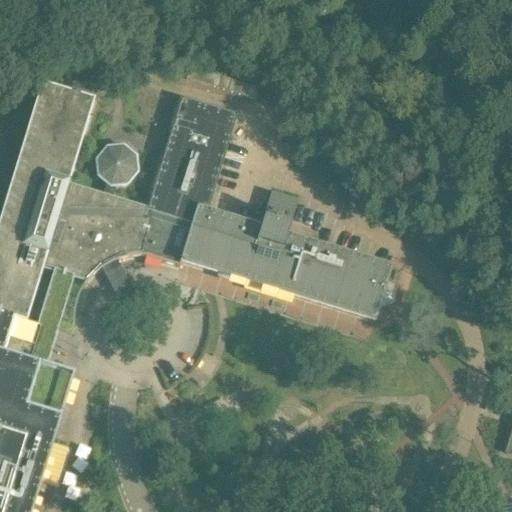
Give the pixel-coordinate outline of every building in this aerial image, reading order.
[(55,12),(59,28),(78,24),(75,7),(55,12)] [(255,102),(259,90),(189,69),(186,80),(255,102)] [(266,100),(285,106),(290,90),(271,84),(266,100)] [(0,217),(0,318),(25,327),(43,271),(54,274),(73,280),(85,284),(83,286),(85,287),(93,277),(94,276),(99,272),(100,271),(101,272),(102,274),(104,278),(105,278),(121,269),(119,265),(119,264),(117,262),(120,261),(127,259),(133,258),(140,258),(142,258),(142,242),(148,222),(143,220),(146,209),(113,199),(115,190),(114,190),(115,187),(127,187),(137,174),(135,158),(133,157),(132,156),(124,149),(123,148),(122,148),(121,148),(110,149),(109,149),(107,150),(96,162),(98,178),(108,185),(107,188),(105,187),(103,196),(68,185),(93,103),(93,102),(80,98),(61,93),(40,86),(35,104),(26,131),(23,140),(20,150),(10,183),(4,205),(0,217)] [(148,222),(142,242),(142,258),(144,259),(145,259),(161,264),(179,269),(181,264),(189,266),(197,269),(205,271),(213,274),(229,278),(237,281),(253,286),(262,288),(269,291),(278,293),(293,298),(301,300),(309,303),(317,305),(326,308),(334,310),(341,312),(350,315),(358,317),(366,320),(375,323),(381,305),(393,299),(387,285),(392,268),(356,257),(287,236),(297,203),(271,195),(261,228),(246,223),(240,222),(209,212),(202,210),(210,181),(231,115),(180,99),(147,209),(146,209),(143,220),(148,222)] [(0,511),(32,511),(41,485),(33,482),(44,445),(52,447),(73,377),(74,376),(48,368),(47,368),(58,330),(73,280),(54,274),(37,330),(25,327),(0,318),(0,511)]
